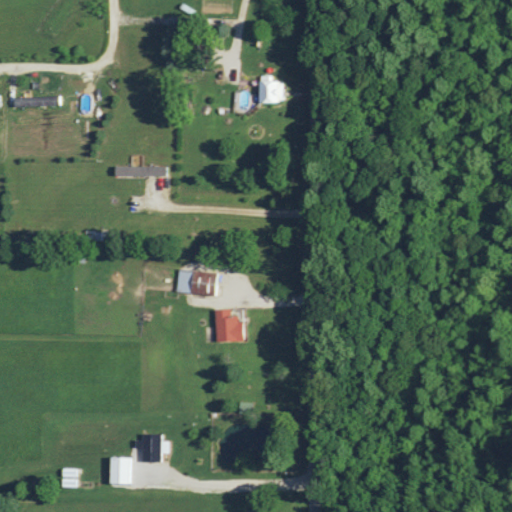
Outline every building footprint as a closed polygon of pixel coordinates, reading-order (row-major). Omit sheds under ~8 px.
[(280,103),(280,81),(255,81),(255,103),(280,103)] [(58,106),(58,97),(11,97),(11,106),(58,106)] [(165,166),(112,166),(112,176),(165,176),(165,166)] [(216,273),(176,269),(174,292),(214,296),(216,273)] [(240,309),(213,309),(213,341),(240,341),(240,309)] [(159,433),(140,433),(140,461),(159,461),(159,433)] [(107,483),(129,483),(129,457),(107,457),(107,483)]
